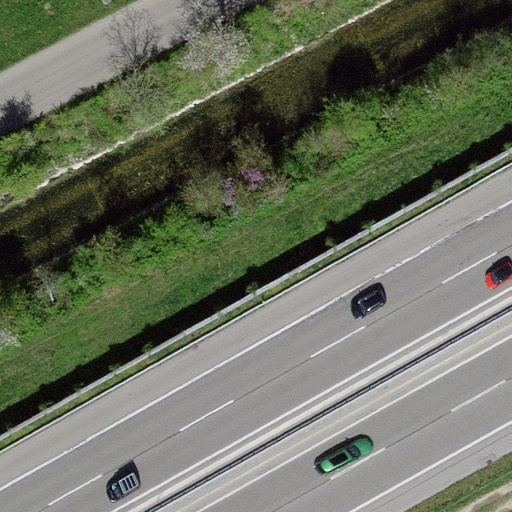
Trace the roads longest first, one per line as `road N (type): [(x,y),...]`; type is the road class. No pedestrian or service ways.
road 1 (motorway): [(511,244),(36,511)]
road 2 (motorway): [(272,511),(511,377)]
road 3 (unclassified): [(0,107),(202,0)]
